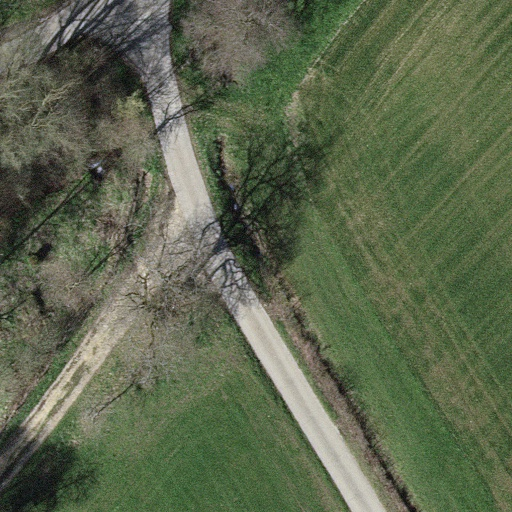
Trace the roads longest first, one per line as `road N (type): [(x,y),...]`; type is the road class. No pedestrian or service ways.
road 1 (track): [(135,0),(195,223),(366,511)]
road 2 (track): [(0,483),(195,223)]
road 3 (track): [(0,57),(112,0)]
